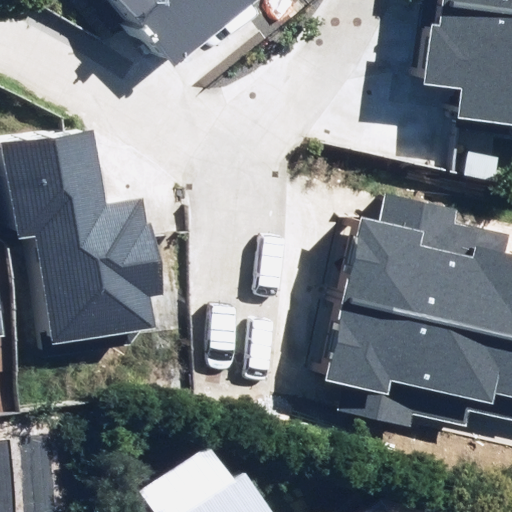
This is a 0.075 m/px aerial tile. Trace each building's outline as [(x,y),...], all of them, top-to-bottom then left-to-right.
[(92,0),(149,68),(230,0),(92,0)] [(511,0),(411,0),(408,28),(395,27),(389,78),(428,82),(423,121),(511,130),(511,0)] [(73,134),(0,141),(0,229),(9,229),(20,348),(116,339),(112,298),(134,296),(128,231),(107,233),(105,204),(80,207),(73,134)] [(511,421),(511,243),(498,241),(502,220),(454,211),(457,194),(363,176),(357,210),(330,205),(289,422),(392,441),(396,420),(506,441),(510,421),(511,421)] [(108,497),(119,511),(361,511),(356,505),(345,511),(236,511),(208,473),(205,475),(195,482),(172,450),(108,497)]
